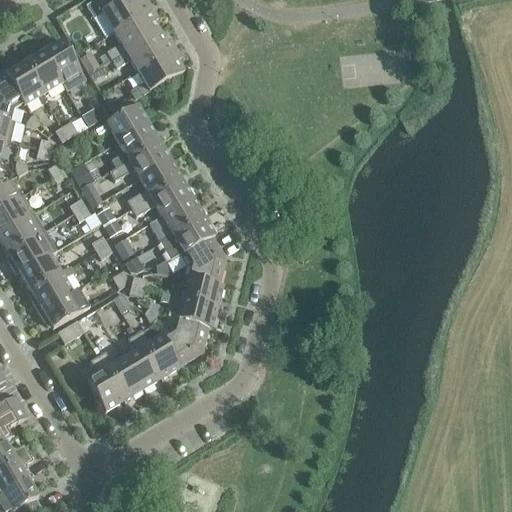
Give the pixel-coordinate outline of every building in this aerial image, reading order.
[(104,41),(112,36),(151,13),(146,4),(142,6),(138,0),(127,0),(121,3),(119,0),(99,0),(85,9),(104,41)] [(112,36),(119,48),(105,56),(110,64),(159,35),(153,24),(156,22),(151,13),(112,36)] [(129,64),(136,75),(174,52),(169,43),(165,46),(159,35),(110,64),(115,72),(129,64)] [(84,84),(61,44),(42,56),(60,87),(61,87),(66,95),(84,84)] [(129,95),(134,104),(183,75),(176,63),(180,61),(174,52),(136,75),(142,87),(129,95)] [(94,55),(81,60),(86,75),(99,70),(94,55)] [(42,98),(60,87),(42,56),(23,67),(42,98)] [(23,67),(5,77),(5,78),(19,101),(18,102),(21,107),(23,109),(36,101),(40,108),(46,104),(42,98),(23,67)] [(5,77),(3,74),(0,76),(0,120),(4,121),(7,108),(15,110),(21,107),(18,102),(19,101),(5,78),(5,77)] [(113,121),(126,113),(121,104),(108,113),(113,121)] [(99,108),(80,119),(87,130),(105,119),(99,108)] [(147,127),(136,108),(92,134),(97,143),(110,135),(116,146),(147,127)] [(34,133),(38,127),(33,118),(30,120),(25,126),(24,130),(34,133)] [(0,142),(2,143),(2,144),(9,146),(14,125),(7,124),(7,122),(4,121),(0,120),(0,142)] [(62,130),(68,142),(76,137),(69,126),(62,130)] [(110,164),(114,172),(158,146),(147,127),(116,146),(123,156),(110,164)] [(62,130),(53,135),(60,146),(68,142),(62,130)] [(2,144),(2,143),(0,142),(0,151),(0,150),(7,152),(9,146),(2,144)] [(50,156),(52,147),(39,144),(37,152),(50,156)] [(169,164),(158,146),(114,172),(108,176),(114,185),(133,173),(138,183),(169,164)] [(62,163),(76,155),(71,147),(57,155),(62,163)] [(47,165),(50,156),(37,152),(35,161),(47,165)] [(137,209),(180,183),(169,164),(138,183),(145,194),(126,205),(130,213),(137,209)] [(17,180),(26,175),(25,168),(15,165),(14,169),(15,177),(17,180)] [(54,179),(62,174),(57,166),(49,171),(54,179)] [(69,174),(80,193),(90,187),(79,168),(69,174)] [(59,187),(66,182),(62,174),(54,179),(59,187)] [(0,211),(16,202),(15,202),(21,198),(18,193),(12,197),(4,183),(0,185),(0,211)] [(154,209),(161,220),(192,202),(180,183),(137,209),(130,213),(135,221),(154,209)] [(0,236),(27,221),(33,218),(21,198),(15,202),(16,202),(0,211),(0,236)] [(203,220),(192,202),(161,220),(148,228),(154,238),(159,246),(203,220)] [(73,218),(84,211),(79,204),(68,210),(73,218)] [(84,211),(73,218),(77,226),(88,219),(84,211)] [(96,219),(102,228),(110,223),(104,213),(96,218),(96,219)] [(33,218),(27,221),(0,236),(0,246),(7,257),(5,259),(7,258),(38,239),(44,236),(33,218)] [(214,239),(203,220),(159,246),(170,265),(184,257),(184,256),(210,240),(211,241),(214,239)] [(103,230),(109,240),(117,235),(111,225),(103,230)] [(18,276),(49,258),(56,254),(45,235),(44,236),(38,239),(7,258),(5,259),(7,258),(12,266),(8,268),(14,278),(18,276)] [(184,256),(184,257),(190,268),(187,281),(218,289),(218,288),(224,263),(211,241),(210,240),(184,256)] [(94,256),(106,249),(101,241),(90,248),(94,256)] [(113,249),(122,263),(133,257),(124,242),(113,249)] [(99,264),(110,257),(106,249),(94,256),(99,264)] [(27,296),(29,295),(60,276),(49,258),(18,276),(29,295),(27,296)] [(124,266),(130,276),(134,277),(142,272),(135,260),(124,266)] [(166,279),(167,276),(166,268),(164,264),(155,270),(156,277),(166,279)] [(72,277),(68,271),(60,276),(29,295),(27,296),(27,297),(29,295),(34,303),(30,305),(37,316),(40,313),(71,295),(63,282),(72,277)] [(117,293),(123,290),(125,281),(122,275),(110,282),(117,293)] [(142,292),(145,283),(132,280),(130,289),(142,292)] [(218,289),(187,281),(186,280),(181,302),(216,311),(221,289),(218,288),(218,289)] [(140,301),(142,292),(130,289),(128,298),(140,301)] [(77,291),(71,295),(40,313),(37,316),(43,326),(47,324),(52,333),(82,314),(89,310),(77,291)] [(121,317),(130,311),(122,297),(112,303),(121,317)] [(176,323),(177,324),(177,323),(207,331),(211,332),(216,311),(181,302),(161,297),(159,304),(167,306),(173,311),(178,312),(176,323)] [(148,327),(152,325),(156,318),(157,315),(147,312),(143,318),(148,327)] [(177,323),(177,324),(173,336),(162,343),(178,370),(200,356),(207,331),(177,323)] [(63,348),(82,336),(76,325),(57,337),(63,348)] [(142,333),(134,338),(160,382),(179,371),(178,370),(162,343),(161,340),(149,346),(142,333)] [(123,362),(141,393),(160,382),(134,338),(126,343),(134,356),(123,362)] [(104,356),(97,360),(123,404),(141,393),(123,362),(112,369),(104,356)] [(97,378),(85,385),(104,416),(123,404),(97,360),(89,365),(97,378)] [(0,422),(20,410),(14,399),(0,407),(0,422)] [(0,447),(3,445),(4,446),(9,442),(5,435),(6,432),(8,432),(27,421),(20,410),(0,422),(0,447)] [(0,472),(27,456),(22,448),(13,454),(13,456),(9,455),(4,446),(3,445),(0,447),(0,472)] [(0,497),(26,482),(20,473),(21,469),(23,470),(32,464),(27,456),(0,472),(0,497)] [(0,511),(39,511),(34,503),(37,501),(26,482),(0,497),(0,511)]
